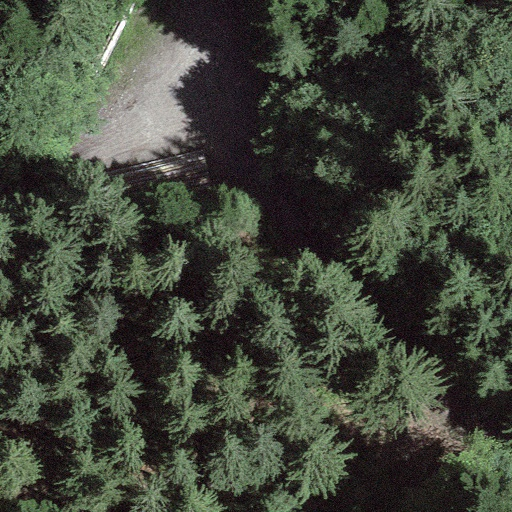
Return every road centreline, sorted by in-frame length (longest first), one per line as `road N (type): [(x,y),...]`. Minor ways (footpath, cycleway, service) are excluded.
road 1 (track): [(511,447),(452,403),(180,123)]
road 2 (track): [(180,123),(0,212)]
road 3 (track): [(180,123),(221,0)]
